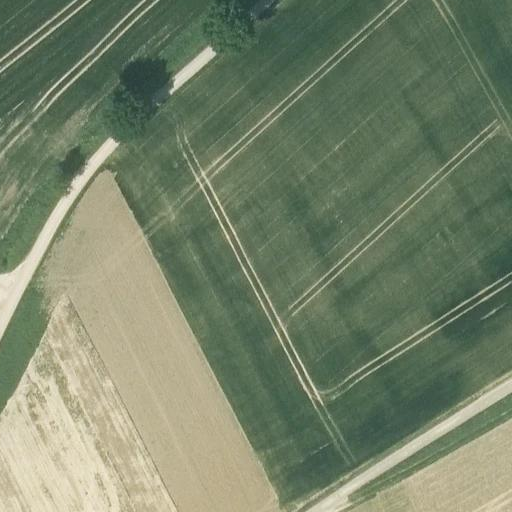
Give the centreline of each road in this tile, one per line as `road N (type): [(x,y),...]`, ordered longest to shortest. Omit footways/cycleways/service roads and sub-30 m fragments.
road 1 (track): [(0,324),(57,211),(98,159),(270,0)]
road 2 (track): [(318,511),(511,390)]
road 3 (track): [(511,415),(338,511)]
